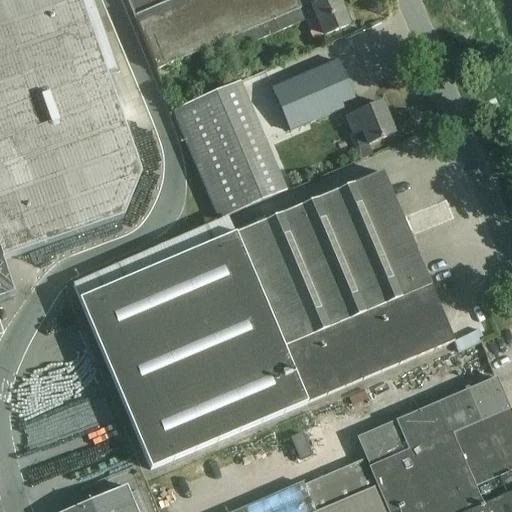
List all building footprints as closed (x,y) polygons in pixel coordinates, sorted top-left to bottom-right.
[(0,0),(0,301),(13,297),(1,263),(124,221),(141,177),(79,0),(0,0)] [(126,0),(135,19),(179,0),(126,0)] [(179,0),(135,19),(156,71),(234,38),(238,50),(315,18),(323,37),(347,28),(335,0),(324,0),(299,10),(295,0),(179,0)] [(254,62),(259,74),(281,64),(276,52),(254,62)] [(336,63),(277,88),(271,90),(288,130),(301,124),(335,112),(336,114),(342,111),(346,119),(350,129),(356,126),(365,147),(393,136),(380,104),(355,115),(351,102),(340,72),(336,63)] [(241,84),(173,112),(220,223),(227,219),(287,194),(249,102),(241,84)] [(227,219),(220,223),(71,286),(151,472),(305,407),(452,344),(430,288),(381,173),(234,236),(227,219)] [(472,511),(481,509),(482,501),(455,438),(510,414),(509,412),(508,412),(495,382),(477,390),(358,440),(366,459),(240,511),(472,511)] [(511,511),(511,418),(510,414),(455,438),(482,501),(481,509),(472,511),(511,511)] [(298,464),(310,459),(300,436),(288,441),(298,464)] [(136,511),(126,488),(69,511),(136,511)]
